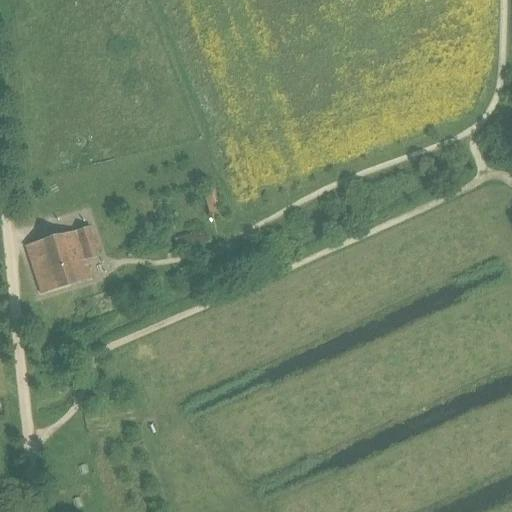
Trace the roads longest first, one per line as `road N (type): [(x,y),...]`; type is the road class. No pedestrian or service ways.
road 1 (track): [(509,0),(506,99),(468,133),(300,202),(183,262),(107,272)]
road 2 (track): [(26,441),(0,181)]
